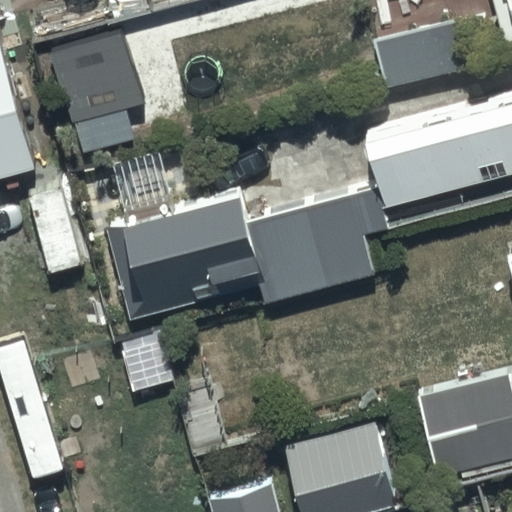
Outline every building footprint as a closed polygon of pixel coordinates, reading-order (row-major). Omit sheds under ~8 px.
[(511,0),(496,0),(508,43),(511,41),(511,0)] [(435,15),(372,34),(386,81),(448,62),(435,15)] [(123,27),(49,47),(77,148),(133,133),(123,98),(141,93),(123,27)] [(0,152),(30,145),(0,30),(0,152)] [(242,66),(164,88),(173,119),(251,96),(242,66)] [(105,216),(129,308),(257,275),(262,297),(374,267),(363,226),(387,220),(382,200),(511,165),(511,82),(359,123),(374,182),(249,215),(241,181),(105,216)] [(511,242),(503,245),(511,275),(511,337),(496,343),(504,367),(417,393),(439,468),(511,447),(511,242)] [(394,486),(372,402),(284,425),(305,508),(394,486)] [(511,511),(511,458),(447,473),(455,511),(511,511)] [(280,511),(268,468),(209,484),(216,511),(280,511)]
